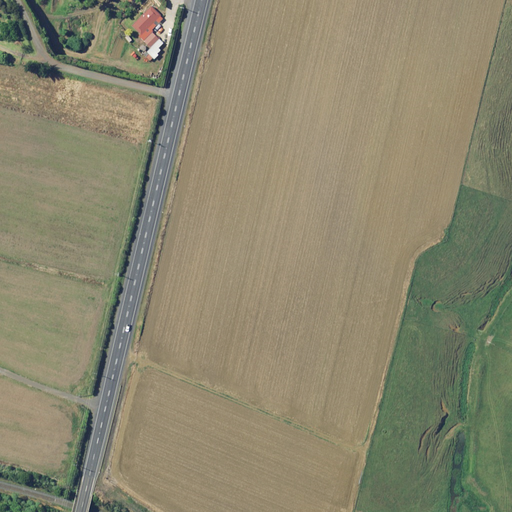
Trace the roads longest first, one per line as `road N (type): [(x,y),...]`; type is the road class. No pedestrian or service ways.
road 1 (secondary): [(202,0),(80,511)]
road 2 (track): [(113,374),(123,384),(104,474),(141,511)]
